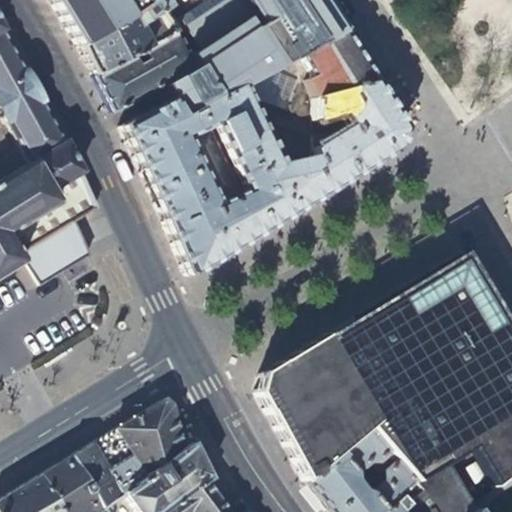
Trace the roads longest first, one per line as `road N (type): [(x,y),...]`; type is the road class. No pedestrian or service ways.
road 1 (residential): [(76,137),(187,341)]
road 2 (tertiary): [(0,455),(187,341)]
road 3 (residential): [(187,341),(295,511)]
road 4 (residential): [(76,137),(0,0)]
